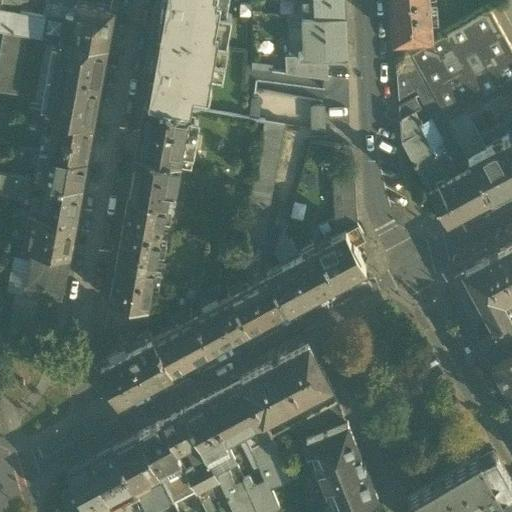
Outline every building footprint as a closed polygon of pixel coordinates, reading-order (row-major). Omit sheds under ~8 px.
[(1,0),(0,10),(17,13),(19,1),(24,0),(1,0)] [(166,0),(166,7),(162,6),(152,57),(157,58),(154,74),(150,73),(145,100),(190,108),(193,88),(211,91),(211,89),(208,89),(218,31),(214,31),(219,0),(166,0)] [(316,15),(314,0),(303,0),(304,14),(316,15)] [(345,14),(344,0),(314,0),(316,15),(345,14)] [(428,0),(390,0),(394,37),(431,34),(428,0)] [(47,2),(45,13),(65,16),(65,14),(73,15),(74,7),(47,2)] [(65,14),(65,16),(61,38),(106,46),(112,10),(76,4),(76,7),(74,7),(73,15),(65,14)] [(486,109),(511,94),(511,49),(489,7),(444,34),(485,109),(486,108),(486,109)] [(0,28),(42,35),(45,17),(17,13),(0,10),(0,9),(0,28)] [(42,35),(61,38),(65,16),(45,13),(45,17),(42,35)] [(286,13),(288,55),(299,55),(299,50),(304,50),(302,14),(286,13)] [(347,56),(345,14),(316,15),(304,14),(302,14),(304,50),(299,50),(299,55),(299,56),(327,56),(327,57),(347,56)] [(24,48),(27,33),(3,30),(0,44),(24,48)] [(411,54),(468,157),(485,148),(468,118),(485,109),(444,34),(411,54)] [(45,116),(54,118),(92,125),(106,46),(58,39),(45,116)] [(0,59),(22,63),(24,48),(0,44),(0,47),(0,59)] [(328,78),(327,57),(327,56),(299,56),(299,55),(288,55),(285,54),(286,72),(328,78)] [(456,174),(472,165),(468,157),(411,54),(395,63),(398,99),(416,89),(418,93),(419,94),(431,117),(443,140),(443,143),(441,143),(440,146),(443,146),(443,150),(456,174)] [(0,74),(19,78),(22,63),(0,59),(0,74)] [(0,90),(16,93),(19,78),(0,74),(0,90)] [(402,141),(428,189),(443,181),(439,173),(443,171),(439,163),(441,162),(437,154),(436,152),(436,151),(421,122),(422,122),(420,119),(419,119),(414,111),(420,107),(415,97),(419,94),(418,93),(399,104),(401,140),(402,141)] [(249,117),(259,118),(261,98),(250,98),(249,117)] [(139,133),(135,154),(180,162),(189,164),(197,119),(188,118),(189,110),(144,102),(139,133)] [(309,105),(310,128),(326,131),(325,104),(309,105)] [(431,117),(422,122),(421,122),(436,151),(436,152),(437,154),(443,150),(443,146),(440,146),(441,143),(443,143),(443,140),(431,117)] [(39,152),(44,153),(85,160),(92,125),(54,118),(51,137),(42,135),(39,152)] [(282,137),(284,125),(264,121),(262,133),(282,137)] [(280,149),(282,137),(262,133),(260,145),(280,149)] [(511,133),(501,139),(511,158),(511,133)] [(493,144),(511,178),(511,158),(501,139),(485,148),(493,144)] [(492,196),(511,185),(511,178),(493,144),(485,148),(468,157),(472,165),(490,198),(492,197),(492,196)] [(277,160),(280,149),(260,145),(258,157),(277,160)] [(33,179),(43,181),(81,188),(85,160),(44,153),(42,164),(36,166),(33,179)] [(172,203),(180,162),(135,154),(128,196),(165,202),(172,203)] [(275,172),(277,160),(258,157),(255,169),(275,172)] [(428,189),(446,222),(490,198),(472,165),(456,174),(443,181),(428,189)] [(273,184),(275,172),(255,169),(253,181),(273,184)] [(7,197),(20,199),(21,193),(22,193),(24,187),(28,188),(30,179),(0,173),(0,189),(8,191),(7,197)] [(333,180),(336,217),(344,212),(356,211),(354,178),(333,180)] [(32,196),(29,213),(75,221),(81,188),(43,181),(40,197),(32,196)] [(270,196),(273,184),(253,181),(251,192),(270,196)] [(268,208),(270,196),(251,192),(249,204),(268,208)] [(155,264),(165,202),(128,196),(117,258),(155,264)] [(266,220),(268,208),(249,204),(247,216),(266,220)] [(356,223),(356,211),(344,212),(336,217),(338,233),(356,223)] [(22,248),(26,249),(68,256),(75,221),(29,213),(22,248)] [(264,232),(266,220),(247,216),(244,228),(264,232)] [(338,233),(317,245),(337,281),(365,266),(359,254),(360,254),(355,244),(365,238),(357,223),(356,223),(338,233)] [(261,244),(264,232),(244,228),(242,240),(261,244)] [(269,271),(269,273),(288,308),(337,281),(317,245),(299,254),(290,239),(282,234),(276,245),(273,251),(282,264),(269,271)] [(258,259),(267,263),(273,251),(276,245),(266,243),(258,259)] [(453,278),(479,336),(511,316),(511,315),(511,303),(508,296),(511,293),(511,243),(464,270),(464,272),(453,278)] [(61,300),(68,256),(26,249),(25,257),(30,258),(27,270),(23,294),(39,296),(61,300)] [(147,308),(155,264),(117,258),(109,301),(147,308)] [(7,291),(23,294),(27,270),(11,267),(7,291)] [(269,273),(229,295),(248,330),(259,324),(288,308),(269,273)] [(10,328),(33,332),(39,297),(39,296),(23,294),(16,293),(10,328)] [(229,295),(193,314),(212,350),(248,330),(229,295)] [(193,314),(152,337),(171,372),(212,350),(193,314)] [(477,337),(491,361),(511,348),(511,315),(511,316),(479,336),(477,337)] [(117,402),(171,372),(152,337),(148,330),(99,357),(97,373),(111,399),(117,401),(117,402)] [(303,345),(241,378),(263,420),(330,384),(311,347),(303,345)] [(511,348),(491,361),(505,385),(511,380),(511,348)] [(264,422),(263,420),(241,378),(202,399),(226,443),(237,437),(244,433),(264,422)] [(206,454),(226,443),(202,399),(182,410),(199,442),(206,454)] [(307,419),(314,435),(346,422),(338,402),(307,419)] [(176,453),(186,448),(199,442),(182,410),(160,422),(176,453)] [(138,433),(152,460),(153,459),(164,481),(174,501),(196,490),(195,489),(186,470),(176,453),(160,422),(138,433)] [(256,456),(258,462),(280,453),(276,445),(264,422),(244,433),(256,456)] [(368,511),(364,501),(377,496),(347,422),(346,422),(314,435),(306,438),(315,459),(313,460),(326,492),(328,491),(336,511),(333,511),(368,511)] [(138,433),(112,448),(129,477),(139,497),(146,511),(152,511),(174,501),(164,481),(148,490),(143,479),(158,471),(152,460),(138,433)] [(244,433),(237,437),(253,469),(260,466),(258,462),(256,456),(244,433)] [(186,448),(195,465),(208,458),(206,454),(199,442),(186,448)] [(238,466),(226,443),(206,454),(208,458),(217,475),(228,469),(238,466)] [(126,504),(139,497),(129,477),(112,448),(87,461),(108,499),(109,501),(121,495),(126,504)] [(450,511),(448,507),(469,494),(477,508),(511,487),(511,482),(494,452),(480,458),(479,456),(407,499),(414,511),(450,511)] [(260,466),(264,478),(286,469),(280,453),(258,462),(260,466)] [(217,475),(208,458),(195,465),(186,470),(195,489),(217,477),(217,475)] [(61,492),(70,511),(107,511),(102,502),(108,499),(87,461),(67,472),(74,486),(61,492)] [(228,469),(217,475),(217,477),(233,511),(257,511),(248,489),(239,493),(231,476),(232,476),(228,469)] [(290,480),(286,469),(264,478),(265,482),(267,481),(270,489),(290,480)] [(243,479),(248,489),(253,487),(249,476),(243,479)] [(279,506),(270,489),(267,481),(265,482),(253,487),(248,489),(257,511),(265,511),(279,506)] [(511,511),(511,487),(477,508),(475,509),(476,511),(511,511)] [(209,495),(200,500),(205,511),(213,511),(217,511),(209,495)]
